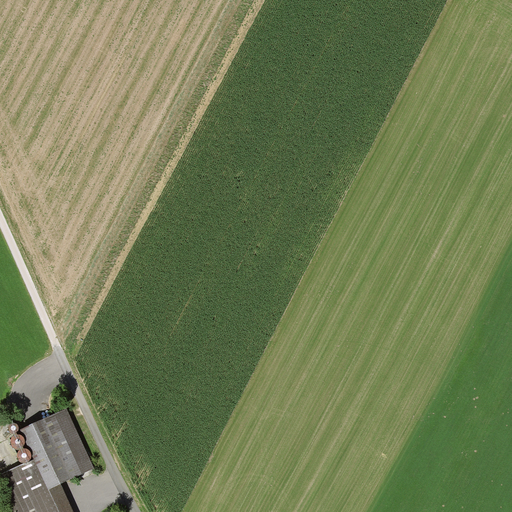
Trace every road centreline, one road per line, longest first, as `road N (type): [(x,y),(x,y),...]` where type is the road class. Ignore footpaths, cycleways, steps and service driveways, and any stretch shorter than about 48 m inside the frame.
road 1 (track): [(135,511),(58,350)]
road 2 (track): [(0,222),(58,350)]
